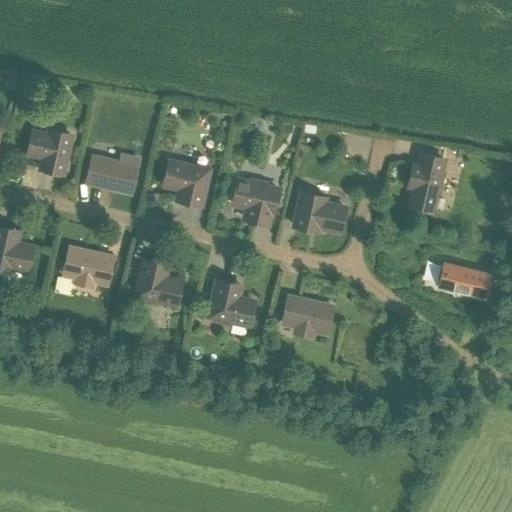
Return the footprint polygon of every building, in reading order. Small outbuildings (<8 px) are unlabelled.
[(70,136),(49,131),(48,135),(33,132),(28,154),(50,158),(47,169),(62,173),(70,136)] [(438,193),(443,172),(440,171),(442,160),(421,155),(419,166),(414,165),(409,187),(414,188),(410,204),(431,209),(435,193),(438,193)] [(130,193),(138,160),(121,156),(120,163),(92,157),(87,183),(130,193)] [(184,201),(200,204),(208,170),(169,162),(164,185),(187,190),(184,201)] [(249,183),(238,180),(233,204),(253,209),(250,220),(267,224),(270,212),(272,213),(277,189),(266,187),(266,185),(249,181),(249,183)] [(343,208),(323,203),(324,200),(300,195),(293,225),(310,229),(311,225),(338,231),(343,208)] [(0,227),(0,266),(7,269),(7,266),(25,270),(31,247),(8,242),(10,230),(0,227)] [(69,248),(63,274),(77,277),(75,283),(91,286),(93,280),(106,284),(112,258),(69,248)] [(143,261),(136,296),(144,297),(143,300),(156,303),(156,300),(174,304),(179,281),(156,276),(159,264),(143,261)] [(491,274),(445,263),(439,287),(486,298),(491,274)] [(216,281),(208,316),(216,318),(216,320),(228,323),(229,321),(247,325),(252,301),(237,298),(240,287),(216,281)] [(282,323),(326,333),(331,307),(288,298),(282,323)]
